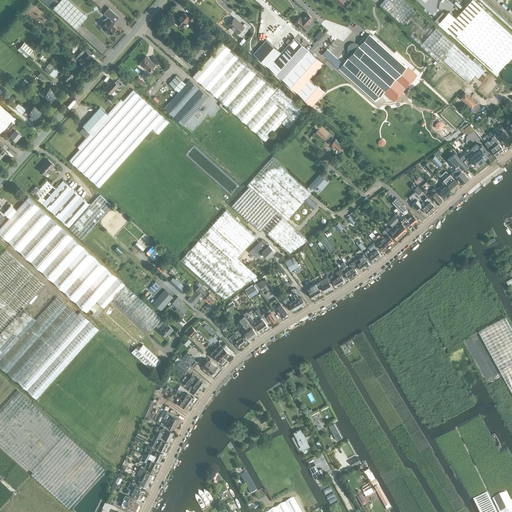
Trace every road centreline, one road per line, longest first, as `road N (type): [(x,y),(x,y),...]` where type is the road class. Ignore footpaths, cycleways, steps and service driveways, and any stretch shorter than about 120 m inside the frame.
road 1 (tertiary): [(144,511),(223,375),(356,283),(511,154)]
road 2 (unclassified): [(0,182),(162,0)]
